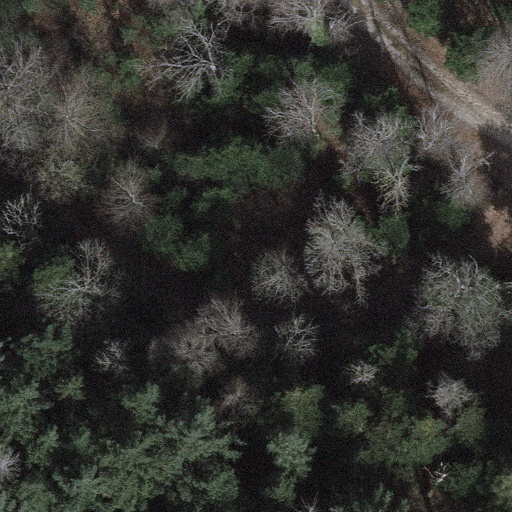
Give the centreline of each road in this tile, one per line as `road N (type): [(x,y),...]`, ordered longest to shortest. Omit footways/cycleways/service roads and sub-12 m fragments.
road 1 (track): [(511,211),(447,264),(282,326),(142,277),(0,149)]
road 2 (track): [(350,0),(480,126),(511,135)]
